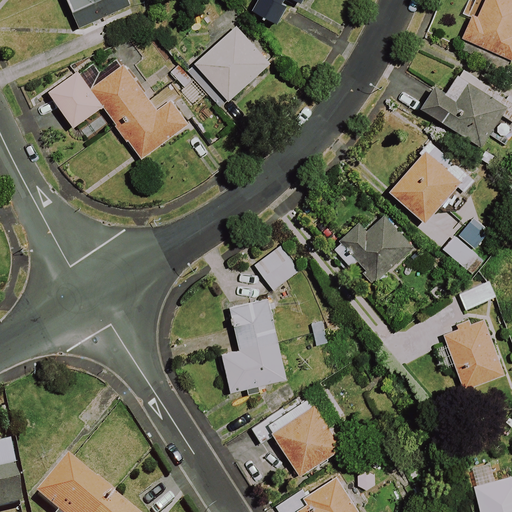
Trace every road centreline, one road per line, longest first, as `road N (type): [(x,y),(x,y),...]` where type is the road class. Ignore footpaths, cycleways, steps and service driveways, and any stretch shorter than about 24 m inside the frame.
road 1 (residential): [(401,0),(375,56),(319,131),(252,198),(90,293)]
road 2 (residential): [(228,511),(90,293)]
road 3 (residential): [(90,293),(0,128)]
